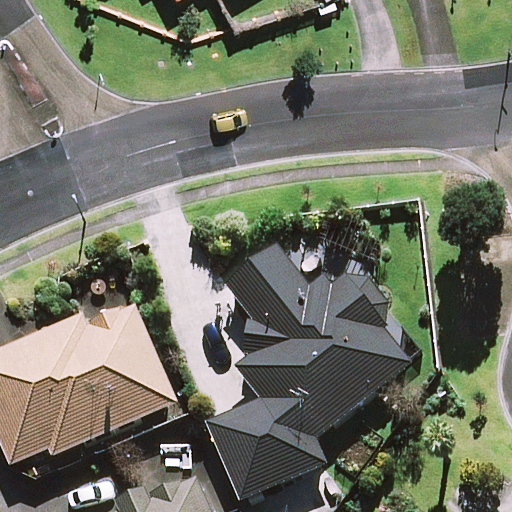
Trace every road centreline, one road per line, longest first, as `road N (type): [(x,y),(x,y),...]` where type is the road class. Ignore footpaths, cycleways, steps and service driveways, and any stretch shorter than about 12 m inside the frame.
road 1 (residential): [(76,173),(275,122),(511,103)]
road 2 (residential): [(0,34),(76,173)]
